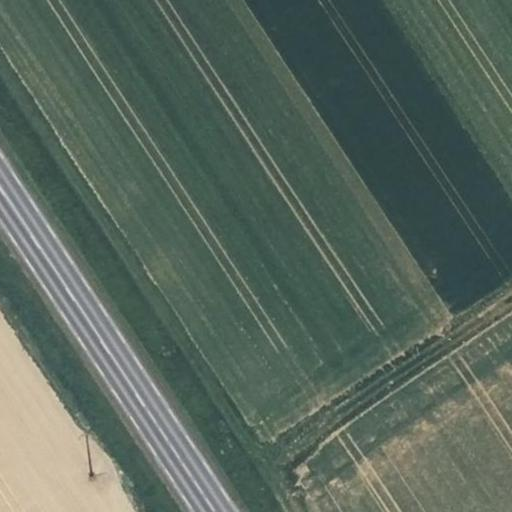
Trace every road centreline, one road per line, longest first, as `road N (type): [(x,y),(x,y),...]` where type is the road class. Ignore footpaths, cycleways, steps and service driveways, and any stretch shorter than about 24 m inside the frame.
road 1 (primary): [(213,511),(0,188)]
road 2 (track): [(511,305),(277,465),(308,511)]
